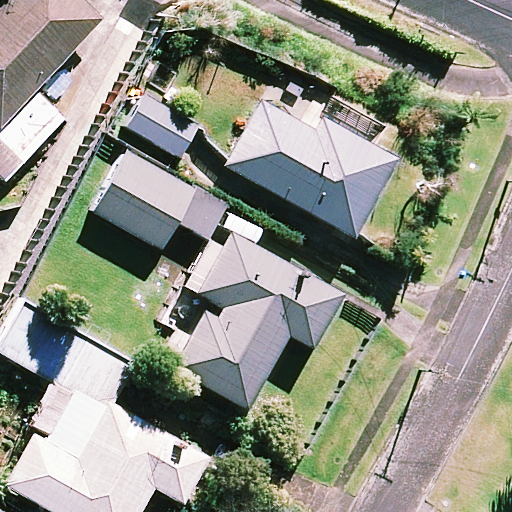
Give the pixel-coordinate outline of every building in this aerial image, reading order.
[(0,0),(0,120),(28,91),(92,20),(70,0),(0,0)] [(31,94),(0,127),(0,181),(58,119),(31,94)] [(190,126),(136,95),(117,129),(171,160),(190,126)] [(305,134),(253,104),(217,168),(343,238),(386,161),(313,120),(305,134)] [(153,249),(169,222),(200,240),(220,206),(121,149),(119,152),(86,210),(153,249)] [(334,291),(224,229),(190,291),(178,284),(158,320),(180,333),(161,367),(236,410),(278,336),(301,349),(334,291)] [(126,365),(15,304),(0,331),(0,358),(64,394),(39,440),(26,433),(0,480),(0,489),(41,511),(129,511),(142,488),(172,505),(198,458),(104,406),(126,365)]
